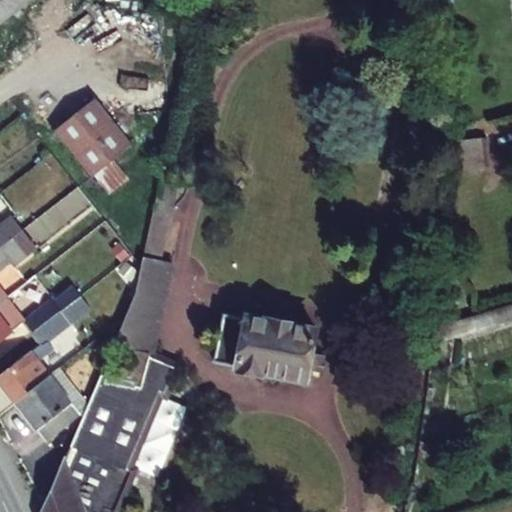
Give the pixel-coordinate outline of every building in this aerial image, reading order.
[(0,0),(0,32),(39,0),(0,0)] [(104,103),(61,135),(97,183),(140,151),(104,103)] [(487,139),(462,141),(464,168),(489,166),(487,139)] [(4,252),(0,255),(0,274),(13,264),(4,252)] [(511,305),(417,332),(415,352),(511,322),(511,305)] [(202,344),(215,347),(212,365),(244,371),(243,381),(270,386),(272,376),(304,381),(307,363),(320,365),(323,349),(308,346),(311,327),(279,322),(281,310),(258,306),(256,317),(222,312),(219,330),(205,327),(202,344)] [(51,317),(25,337),(32,345),(57,326),(51,317)] [(57,326),(32,345),(41,357),(66,337),(57,326)] [(42,511),(114,511),(133,469),(127,466),(164,375),(149,370),(157,351),(116,338),(77,430),(42,511)] [(29,367),(0,389),(0,399),(13,416),(46,390),(29,367)] [(46,390),(13,416),(44,456),(77,430),(46,390)]
